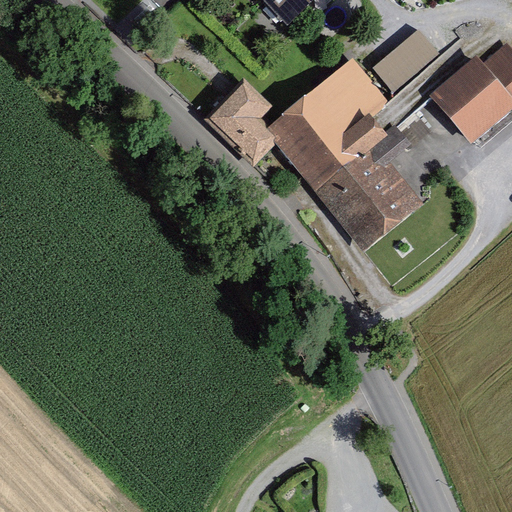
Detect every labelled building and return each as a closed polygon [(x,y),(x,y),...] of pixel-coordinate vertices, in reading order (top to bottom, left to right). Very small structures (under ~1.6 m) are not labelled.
[(268,0),(288,21),(309,0),(268,0)] [(375,70),(394,93),(439,55),(419,32),(375,70)] [(511,54),(507,49),(482,70),(511,105),(511,54)] [(471,140),(511,105),(482,70),(476,62),(434,98),(471,140)] [(404,206),(372,166),(401,142),(391,130),(382,138),(368,121),(386,105),(351,64),(275,126),(365,237),(404,206)] [(263,113),(239,90),(207,121),(252,164),(271,145),(250,126),(263,113)]
